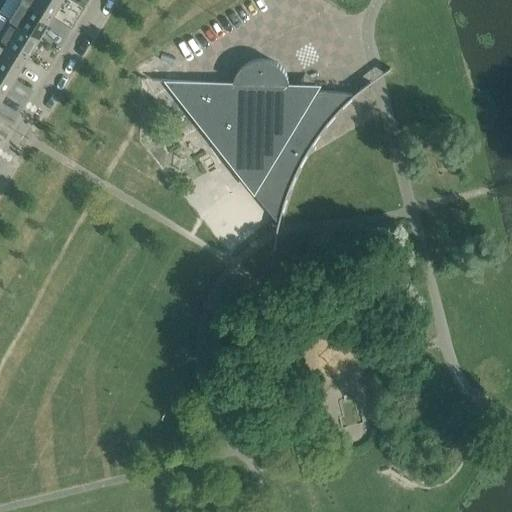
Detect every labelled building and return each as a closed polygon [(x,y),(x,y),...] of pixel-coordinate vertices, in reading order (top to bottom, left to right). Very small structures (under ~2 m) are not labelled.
[(46,28),(43,27),(50,16),(22,0),(19,0),(8,19),(40,38),(46,28)] [(56,6),(59,7),(63,0),(22,0),(50,16),(56,6)] [(31,47),(34,48),(40,38),(8,19),(1,30),(0,28),(0,41),(25,57),(31,47)] [(21,69),(18,68),(25,57),(0,41),(0,69),(15,79),(21,69)] [(353,95),(351,93),(289,89),(289,83),(289,82),(289,80),(288,78),(287,76),(286,74),(285,72),(284,70),(283,69),(281,67),(279,66),(278,64),(276,63),(274,62),(272,61),(270,61),(268,60),(266,60),(264,59),(262,59),(260,59),(258,60),(256,60),(254,61),(252,61),(250,62),(248,63),(246,64),(244,66),(243,67),(241,69),(240,70),(239,72),(237,74),(236,76),(236,78),(235,80),(234,82),(235,82),(235,88),(236,95),(238,101),(229,107),(231,111),(204,127),(223,148),(222,150),(229,155),(230,154),(245,166),(243,177),(255,179),(258,180),(253,189),(277,219),(279,220),(278,224),(277,228),(279,228),(281,221),(283,211),(285,205),(287,199),(289,193),(291,188),(293,182),(295,177),(298,171),(301,166),(303,162),(306,156),(309,151),(312,146),(316,140),(319,135),(323,130),(327,125),(331,120),(335,116),(337,113),(341,109),(345,105),(349,101),(353,97),(358,93),(362,90),(367,86),(371,83),(370,82),(368,83),(363,87),(358,91),(353,95)] [(0,98),(6,88),(9,89),(15,79),(0,69),(0,98)] [(153,79),(153,80),(182,82),(200,120),(199,120),(203,127),(204,127),(231,111),(229,107),(238,101),(236,95),(235,88),(235,82),(234,82),(234,85),(153,79)]
